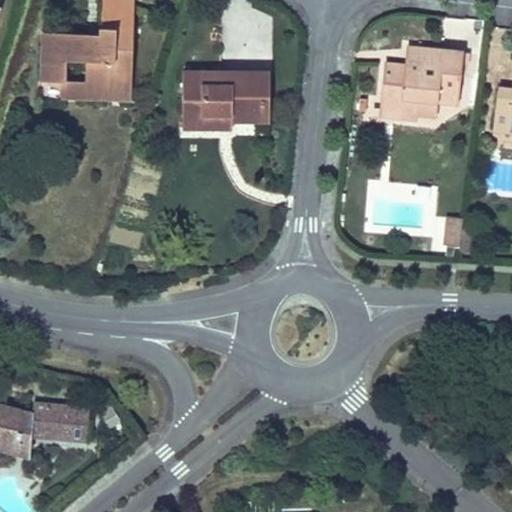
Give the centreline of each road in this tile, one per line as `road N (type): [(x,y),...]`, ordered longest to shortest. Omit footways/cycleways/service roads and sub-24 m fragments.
road 1 (residential): [(303,224),(329,0)]
road 2 (residential): [(129,511),(295,385)]
road 3 (residential): [(481,511),(353,402),(332,373)]
road 4 (tertiary): [(261,298),(187,315),(61,317)]
road 5 (tertiary): [(61,317),(201,338),(251,354)]
road 6 (tertiary): [(61,317),(164,360),(178,377),(186,430)]
road 7 (tertiary): [(347,313),(511,309)]
road 8 (residential): [(186,430),(91,511)]
